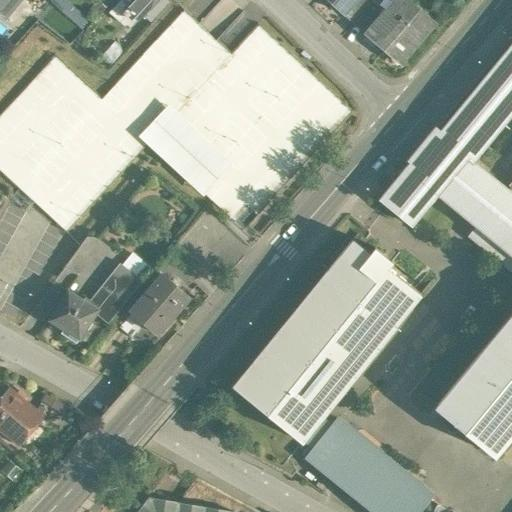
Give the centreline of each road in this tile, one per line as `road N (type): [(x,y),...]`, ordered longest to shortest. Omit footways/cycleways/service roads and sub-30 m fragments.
road 1 (secondary): [(48,511),(401,113)]
road 2 (residential): [(316,511),(0,341)]
road 3 (residential): [(272,0),(401,113)]
road 4 (secondary): [(401,113),(502,0)]
